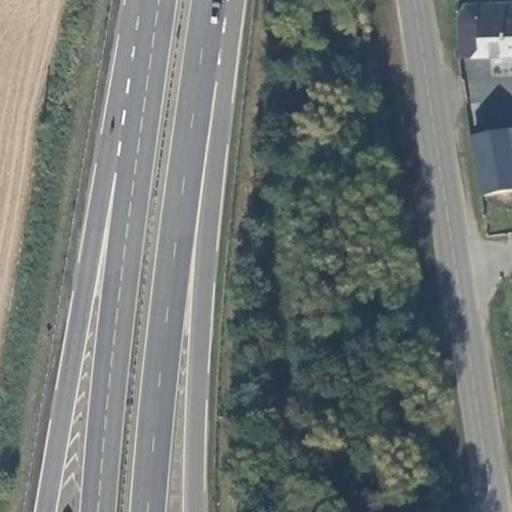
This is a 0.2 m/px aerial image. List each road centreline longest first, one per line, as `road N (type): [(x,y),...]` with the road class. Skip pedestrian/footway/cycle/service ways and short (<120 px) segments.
road 1 (trunk): [(132,0),(47,511)]
road 2 (tertiary): [(490,511),(413,0)]
road 3 (trunk): [(147,511),(209,0)]
road 4 (trunk): [(159,0),(98,511)]
road 5 (trunk): [(193,511),(208,211),(236,0)]
